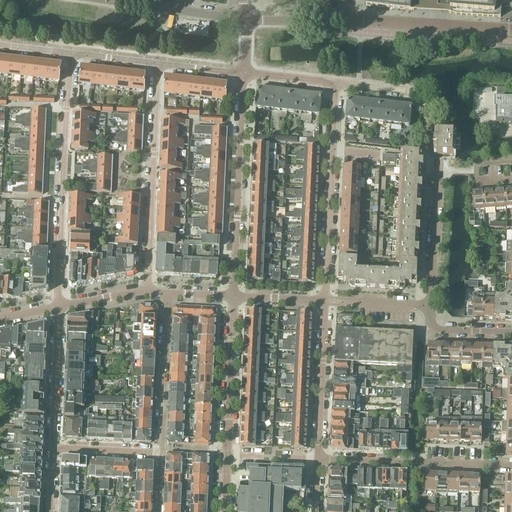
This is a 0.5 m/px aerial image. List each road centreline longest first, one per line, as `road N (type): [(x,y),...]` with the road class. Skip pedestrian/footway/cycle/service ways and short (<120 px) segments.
road 1 (residential): [(69,52),(57,147),(57,305)]
road 2 (residential): [(156,63),(147,291)]
road 3 (residential): [(233,295),(244,72)]
road 4 (residential): [(324,299),(336,84)]
road 5 (residential): [(319,457),(511,464)]
road 6 (residential): [(511,28),(348,19)]
road 7 (residential): [(228,455),(233,295)]
road 8 (residential): [(319,457),(324,299)]
road 9 (residential): [(159,448),(164,292)]
road 10 (residential): [(51,448),(57,305)]
road 11 (residential): [(429,306),(436,165)]
